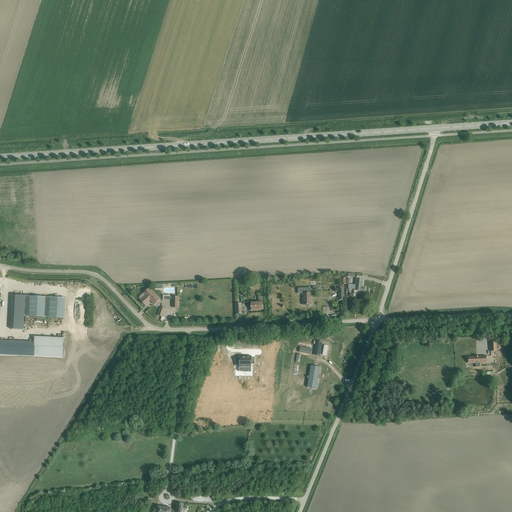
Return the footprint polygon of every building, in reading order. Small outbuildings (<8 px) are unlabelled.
[(362,277),(356,276),(355,285),(348,284),(348,288),(354,289),(354,290),(365,292),(365,287),(362,287),(363,280),(362,280),(362,277)] [(154,305),(159,299),(149,288),(143,294),(142,294),(139,297),(139,299),(145,305),(150,300),(154,305)] [(311,288),(297,288),(297,293),(302,293),(302,305),(311,305),(311,293),(311,288)] [(25,296),(12,295),(10,329),(23,330),(24,316),(25,296)] [(65,299),(25,296),(24,316),(64,318),(65,299)] [(250,303),(251,311),(263,310),(262,297),(258,297),(259,302),(250,303)] [(239,357),(236,357),(236,365),(239,365),(239,366),(239,372),(242,372),(245,372),(245,370),(251,370),(251,365),(251,358),(251,356),(244,356),(244,357),(243,357),(243,356),(239,356),(239,357)] [(485,356),(469,357),(469,363),(475,362),(475,364),(475,367),(480,367),(480,363),(486,363),(485,356)] [(308,378),(307,385),(316,386),(319,370),(310,368),(309,376),(308,378)] [(181,511),(183,504),(176,503),(175,511),(171,510),(171,508),(157,506),(157,508),(153,507),(151,511),(181,511)]
